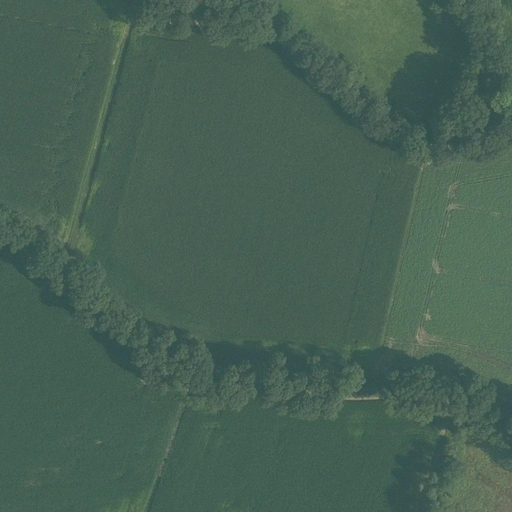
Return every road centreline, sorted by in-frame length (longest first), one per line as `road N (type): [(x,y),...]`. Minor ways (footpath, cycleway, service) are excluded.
road 1 (track): [(144,0),(160,19),(264,31),(403,138),(441,146),(511,135)]
road 2 (track): [(0,242),(44,273),(66,258),(133,15),(148,9)]
